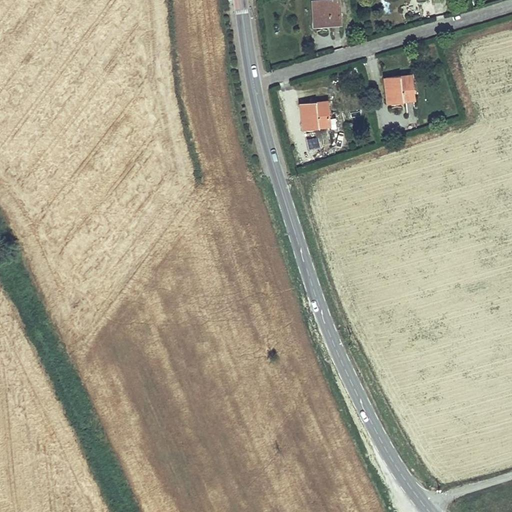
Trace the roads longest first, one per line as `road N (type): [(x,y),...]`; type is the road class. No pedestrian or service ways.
road 1 (secondary): [(253,82),(313,293),(366,412),(429,511)]
road 2 (residential): [(253,82),(511,4)]
